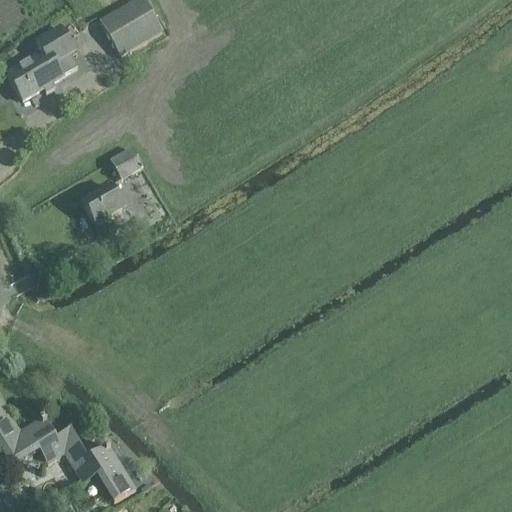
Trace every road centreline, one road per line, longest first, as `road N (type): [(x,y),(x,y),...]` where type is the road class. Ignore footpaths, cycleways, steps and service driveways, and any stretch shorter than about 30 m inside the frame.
road 1 (track): [(240,511),(104,363),(0,318)]
road 2 (track): [(110,236),(0,298)]
